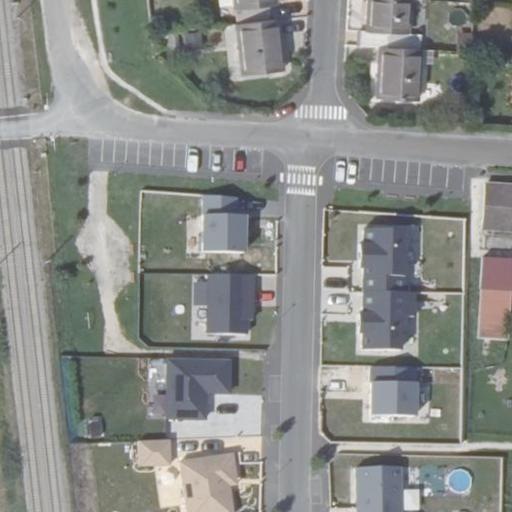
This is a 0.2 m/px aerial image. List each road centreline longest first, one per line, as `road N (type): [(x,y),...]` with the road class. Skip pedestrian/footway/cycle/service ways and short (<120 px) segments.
road 1 (residential): [(302,138),(294,511)]
road 2 (residential): [(302,138),(72,124)]
road 3 (residential): [(511,152),(320,139)]
road 4 (residential): [(320,139),(329,0)]
road 5 (residential): [(57,0),(72,124)]
